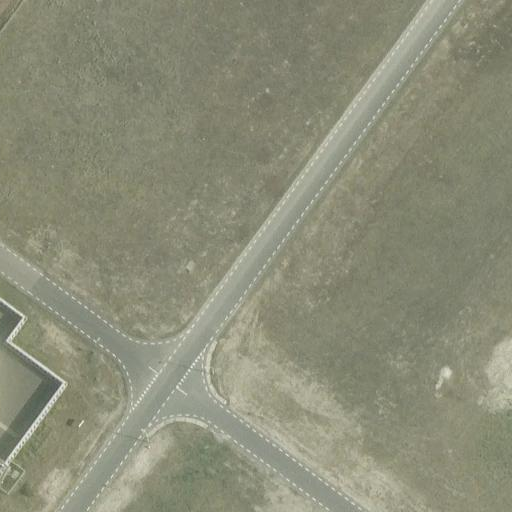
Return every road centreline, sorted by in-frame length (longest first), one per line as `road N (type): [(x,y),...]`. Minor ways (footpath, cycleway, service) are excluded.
road 1 (unclassified): [(166,379),(449,0)]
road 2 (unclassified): [(346,511),(166,379)]
road 3 (unclassified): [(166,379),(0,256)]
road 4 (unclassified): [(69,511),(166,379)]
